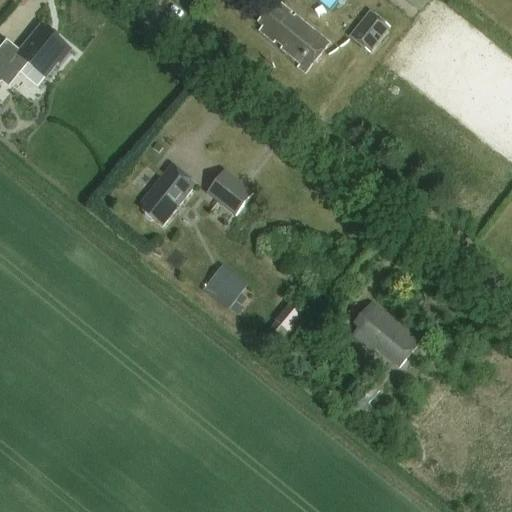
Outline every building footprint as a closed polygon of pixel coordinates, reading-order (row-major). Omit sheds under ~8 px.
[(277,4),(258,25),(263,29),(259,33),(273,45),(276,42),(283,48),(280,52),(298,68),(295,70),(303,77),(328,49),(277,4)] [(371,15),(351,40),(371,56),(392,31),(371,15)] [(45,80),(57,65),(58,66),(70,51),(40,27),(21,51),(7,40),(0,49),(0,84),(1,83),(8,89),(19,76),(36,90),(45,80)] [(162,228),(195,185),(170,165),(140,205),(145,208),(142,212),(162,228)] [(253,195),(224,172),(206,196),(235,219),(253,195)] [(165,258),(162,250),(154,253),(157,261),(165,258)] [(235,303),(246,288),(231,276),(220,291),(235,303)] [(422,344),(419,342),(370,304),(353,326),(357,329),(353,333),(355,334),(351,338),(372,355),(375,351),(398,368),(400,371),(422,344)] [(380,393),(369,383),(347,408),(362,421),(372,410),(368,406),(380,393)]
